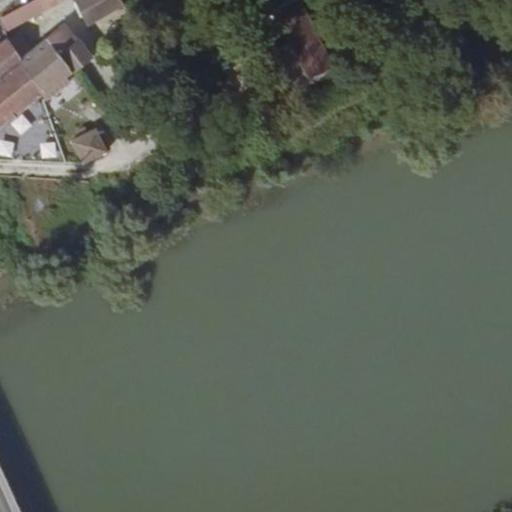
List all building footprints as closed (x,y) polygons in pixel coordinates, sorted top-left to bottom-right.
[(42,0),(33,0),(21,5),(29,16),(46,7),(42,0)] [(124,4),(121,0),(78,0),(90,22),(92,22),(124,4)] [(303,63),(326,50),(300,0),(289,0),(275,7),(303,63)] [(49,34),(74,68),(93,54),(66,21),(49,34)] [(20,32),(10,38),(23,55),(32,48),(20,32)] [(19,59),(44,93),(67,75),(74,68),(49,34),(32,48),(23,55),(19,59)] [(0,126),(44,93),(19,59),(23,55),(10,38),(9,37),(0,44),(0,126)] [(333,63),(326,50),(303,63),(310,76),(333,63)] [(67,75),(44,93),(46,99),(71,79),(67,75)] [(108,149),(97,127),(72,140),(83,162),(108,149)]
